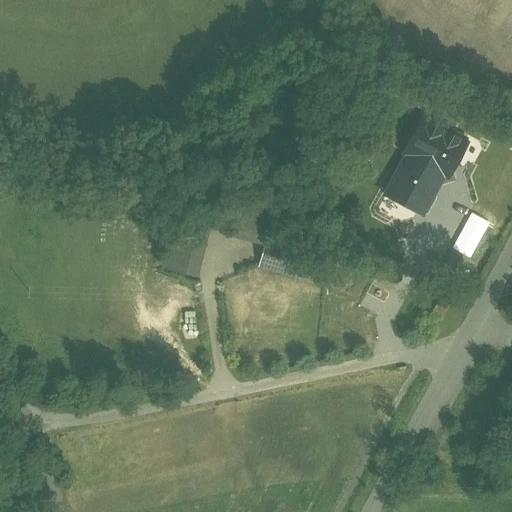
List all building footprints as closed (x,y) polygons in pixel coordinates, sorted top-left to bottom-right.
[(403,152),(408,155),(442,174),(448,177),(469,141),(451,131),(449,135),(422,120),(403,152)] [(408,155),(387,194),(421,213),(442,174),(408,155)] [(269,219),(240,212),(236,229),(265,236),(269,219)] [(205,275),(214,230),(179,223),(171,269),(205,275)] [(323,260),(266,244),(260,264),(318,280),(323,260)] [(446,302),(436,298),(434,303),(431,308),(442,312),(444,307),(446,302)]
